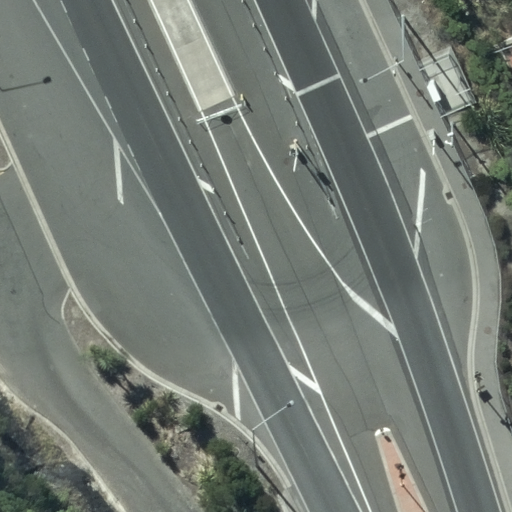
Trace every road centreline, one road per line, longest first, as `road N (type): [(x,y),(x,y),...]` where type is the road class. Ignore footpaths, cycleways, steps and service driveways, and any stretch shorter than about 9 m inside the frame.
road 1 (trunk): [(339,511),(80,0)]
road 2 (trunk): [(279,0),(399,269),(478,511)]
